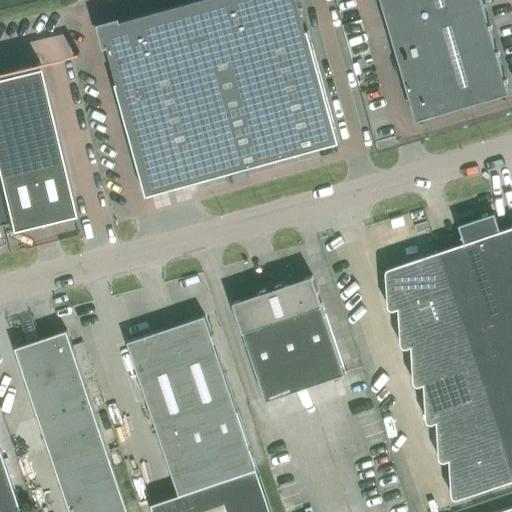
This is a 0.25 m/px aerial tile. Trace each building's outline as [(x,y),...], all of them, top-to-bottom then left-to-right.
[(308,30),(306,31),(297,0),(197,0),(118,22),(118,20),(99,25),(105,46),(107,45),(117,83),(115,84),(146,196),(339,142),(308,30)] [(381,0),(416,120),(510,93),(482,0),(381,0)] [(0,225),(10,223),(11,231),(75,216),(39,68),(0,77),(0,225)] [(398,308),(401,343),(401,344),(402,345),(402,346),(403,347),(404,347),(405,347),(407,347),(411,346),(413,381),(414,381),(414,382),(414,383),(415,384),(416,385),(418,385),(419,385),(424,383),(426,418),(426,419),(427,420),(428,422),(429,422),(429,423),(430,423),(432,423),(437,421),(439,456),(439,457),(440,458),(440,459),(441,460),(442,460),(443,461),(444,461),(445,461),(450,459),(452,495),(452,496),(452,497),(453,497),(454,498),(455,499),(456,499),(458,499),(511,480),(511,226),(501,231),(494,213),(459,225),(465,243),(389,269),(388,270),(387,270),(386,271),(386,272),(386,273),(388,305),(388,307),(389,308),(390,309),(392,309),(393,309),(394,309),(398,308)] [(267,287),(261,289),(262,293),(233,302),(266,401),(346,374),(313,275),(284,285),(283,281),(277,284),(278,287),(268,291),(267,287)] [(179,494),(151,504),(153,511),(271,511),(205,315),(128,341),(179,494)] [(128,511),(67,330),(41,339),(16,348),(71,511),(128,511)] [(0,511),(22,511),(0,444),(0,511)]
